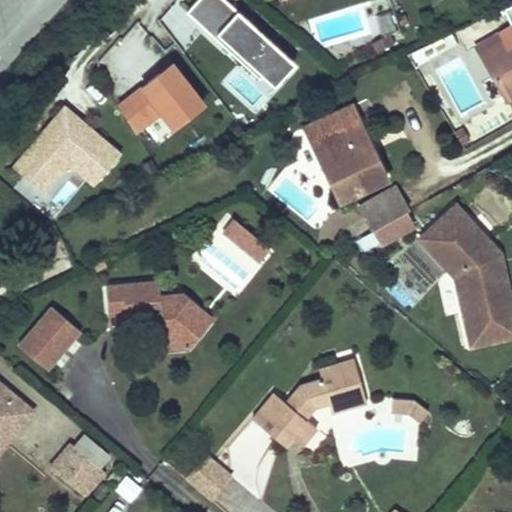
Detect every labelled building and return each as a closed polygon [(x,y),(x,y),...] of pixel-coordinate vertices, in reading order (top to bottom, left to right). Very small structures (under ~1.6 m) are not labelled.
[(272,90),(296,63),(224,0),(188,0),(166,25),(189,44),(202,29),(272,90)] [(170,131),(205,104),(170,59),(166,61),(139,27),(100,57),(121,83),(131,75),(125,68),(135,60),(147,76),(113,103),(136,133),(158,116),(170,131)] [(388,34),(369,43),(374,53),(393,43),(388,34)] [(450,35),(424,47),(430,60),(457,46),(450,35)] [(474,50),(481,63),(506,49),(498,36),(474,50)] [(511,45),(506,49),(481,63),(501,96),(511,89),(511,45)] [(511,89),(501,96),(506,105),(511,101),(511,89)] [(37,140),(34,137),(10,165),(40,192),(65,163),(90,185),(117,154),(62,105),(42,128),(45,131),(37,140)] [(351,106),(305,129),(340,201),(387,178),(351,106)] [(461,127),(453,132),(461,144),(468,139),(461,127)] [(34,137),(37,140),(45,131),(42,128),(34,137)] [(70,168),(45,193),(59,207),(84,182),(70,168)] [(393,186),(357,205),(371,229),(405,209),(393,186)] [(469,346),(511,336),(511,296),(502,254),(457,206),(417,243),(454,282),(469,346)] [(233,218),(221,231),(236,243),(247,230),(233,218)] [(268,248),(247,230),(236,243),(258,261),(268,248)] [(156,280),(119,283),(123,321),(159,317),(161,349),(187,347),(203,324),(188,312),(194,304),(180,293),(157,294),(156,280)] [(123,321),(119,283),(104,285),(107,322),(123,321)] [(52,304),(27,334),(56,358),(82,327),(52,304)] [(194,304),(188,312),(203,324),(209,316),(194,304)] [(56,358),(27,334),(18,345),(47,370),(56,358)] [(262,403),(251,417),(278,438),(286,430),(292,435),(301,443),(316,427),(304,418),(315,406),(327,402),(331,413),(365,401),(351,358),(317,369),(320,378),(296,386),(283,401),(273,413),(262,403)] [(0,417),(15,431),(32,410),(0,383),(0,417)] [(272,391),(262,403),(273,413),(283,401),(272,391)] [(391,398),(391,411),(406,414),(410,399),(391,398)] [(406,414),(417,423),(427,413),(410,399),(406,414)] [(0,446),(15,431),(0,417),(0,446)] [(286,430),(278,438),(284,443),(292,435),(286,430)] [(111,455),(84,431),(72,445),(97,467),(99,469),(111,455)] [(70,443),(49,466),(81,495),(101,471),(99,469),(97,467),(70,443)] [(211,500),(232,474),(205,452),(184,479),(211,500)] [(114,491),(131,502),(141,484),(124,474),(114,491)]
